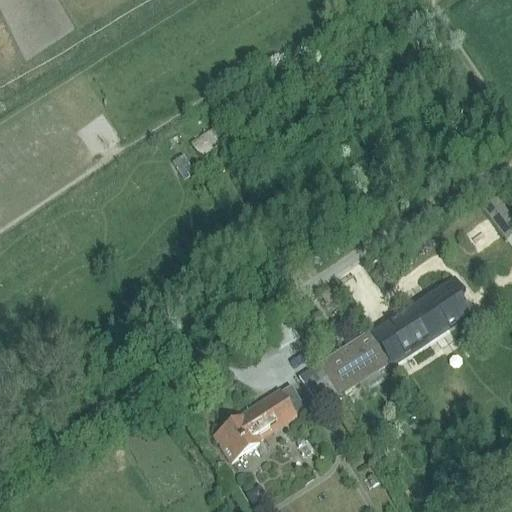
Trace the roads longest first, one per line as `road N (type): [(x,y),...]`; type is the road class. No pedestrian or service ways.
road 1 (unclassified): [(511,177),(453,194),(0,487)]
road 2 (track): [(356,0),(0,231)]
road 3 (track): [(149,0),(0,91)]
road 4 (track): [(511,140),(429,0)]
